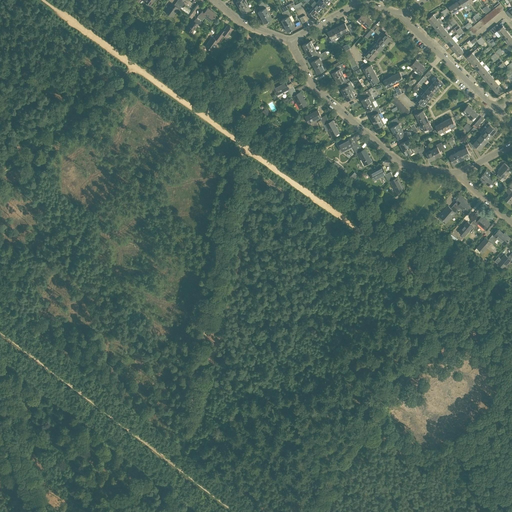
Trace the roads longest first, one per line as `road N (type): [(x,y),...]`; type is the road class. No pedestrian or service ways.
road 1 (track): [(511,342),(42,0)]
road 2 (track): [(242,144),(170,511)]
road 3 (track): [(235,511),(0,331)]
road 4 (track): [(310,511),(457,302)]
road 5 (residential): [(289,41),(313,86),(393,157),(459,172)]
road 6 (track): [(0,175),(134,66)]
road 7 (residential): [(493,107),(401,16)]
